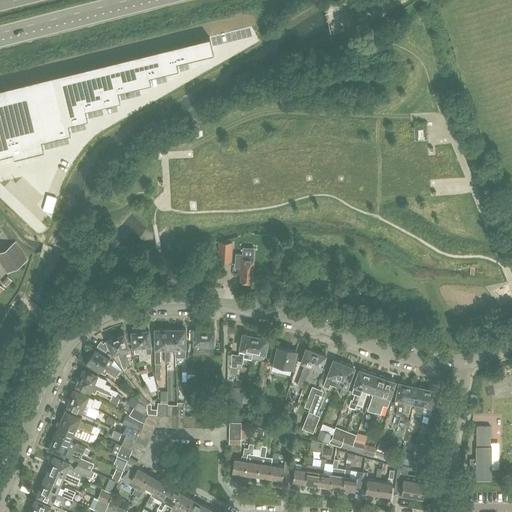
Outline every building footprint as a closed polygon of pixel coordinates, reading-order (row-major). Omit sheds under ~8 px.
[(0,155),(13,152),(14,157),(44,150),(41,140),(70,133),(68,123),(87,118),(85,109),(120,100),(118,90),(150,82),(149,76),(178,68),(176,62),(213,52),(209,36),(0,87),(0,155)] [(416,133),(416,142),(426,141),(425,122),(415,123),(416,133)] [(42,210),(52,213),(56,197),(47,195),(42,210)] [(27,260),(15,242),(0,251),(0,260),(8,272),(27,260)] [(230,261),(231,254),(227,254),(227,249),(231,249),(231,243),(219,242),(218,261),(230,261)] [(253,259),(251,259),(252,255),(242,254),(236,253),(235,263),(237,264),(236,267),(239,267),(238,274),(241,274),(241,281),(251,282),(253,259)] [(155,328),(155,362),(155,374),(156,378),(160,378),(161,362),(160,348),(165,348),(165,338),(167,338),(167,328),(155,328)] [(170,348),(175,348),(176,348),(176,328),(167,328),(167,338),(165,338),(165,348),(165,363),(168,362),(168,360),(170,360),(170,348)] [(186,328),(176,328),(176,348),(175,348),(175,358),(186,358),(186,328)] [(194,354),(204,355),(205,330),(201,330),(201,328),(196,328),(196,330),(195,329),(194,344),(194,354)] [(146,329),(140,330),(142,355),(143,359),(148,359),(148,354),(151,354),(149,330),(146,330),(146,329)] [(208,330),(205,330),(204,355),(214,355),(214,344),(215,330),(213,330),(213,329),(208,329),(208,330)] [(139,360),(143,359),(142,355),(140,330),(133,331),(133,332),(131,332),(133,347),(138,347),(139,360)] [(121,333),(115,335),(124,359),(128,365),(130,364),(128,357),(126,357),(125,354),(132,352),(123,333),(121,334),(121,333)] [(244,354),(252,356),(253,350),(252,350),(256,334),(250,333),(249,335),(243,333),(239,355),(232,354),(232,366),(236,367),(237,363),(242,364),(243,356),(244,354)] [(264,358),(265,356),(268,338),(262,337),(262,336),(256,334),(252,350),(253,350),(252,356),(251,359),(259,360),(264,358)] [(127,366),(128,365),(124,359),(115,335),(109,337),(109,339),(107,339),(112,354),(117,352),(120,360),(123,369),(126,368),(126,366),(127,366)] [(105,342),(103,343),(101,341),(97,346),(105,352),(108,347),(105,342)] [(293,368),(297,351),(278,346),(274,363),(293,368)] [(93,349),(90,354),(110,368),(118,373),(120,370),(111,364),(113,361),(108,358),(109,356),(95,347),(94,349),(93,349)] [(302,387),(306,376),(310,365),(316,351),(306,347),(301,361),(305,363),(300,376),(296,385),(302,387)] [(326,355),(316,351),(310,365),(306,376),(307,377),(306,381),(310,382),(314,373),(318,375),(320,369),(326,355)] [(115,377),(118,373),(110,368),(90,354),(86,360),(87,361),(85,362),(98,371),(99,370),(105,374),(107,371),(115,377)] [(340,379),(346,362),(340,360),(340,361),(334,359),(328,374),(324,385),(329,387),(330,384),(337,387),(337,386),(340,379)] [(262,387),(268,362),(261,361),(256,386),(262,387)] [(351,364),(346,362),(340,379),(337,386),(342,388),(340,392),(342,393),(343,391),(346,392),(350,382),(349,382),(355,367),(351,365),(351,364)] [(362,387),(367,372),(366,371),(367,370),(362,368),(361,369),(360,369),(352,391),(356,392),(353,400),(351,400),(348,406),(355,409),(356,404),(361,391),(362,387)] [(81,370),(78,376),(102,387),(110,392),(116,396),(119,390),(110,386),(105,384),(107,380),(99,376),(83,369),(82,371),(81,370)] [(370,373),(367,372),(362,387),(361,391),(356,404),(361,406),(365,394),(369,395),(371,390),(372,390),(377,375),(375,374),(376,373),(371,371),(370,373)] [(149,382),(148,376),(147,372),(141,373),(145,383),(147,382),(149,382)] [(373,395),(369,407),(367,410),(375,413),(375,412),(381,394),(382,394),(387,379),(384,378),(385,376),(379,374),(379,376),(377,375),(372,390),(373,391),(371,394),(373,395)] [(153,375),(148,376),(149,382),(147,382),(151,391),(157,389),(153,375)] [(109,396),(110,392),(102,387),(78,376),(75,383),(76,383),(76,385),(95,394),(97,390),(109,396)] [(383,405),(387,406),(390,396),(395,381),(394,381),(395,380),(389,378),(388,379),(387,379),(382,394),(381,394),(375,412),(380,414),(383,405)] [(187,392),(187,401),(193,401),(196,401),(195,381),(187,382),(187,386),(187,392)] [(401,383),(399,382),(394,405),(398,406),(396,414),(400,415),(403,403),(407,384),(406,384),(406,382),(401,381),(401,383)] [(411,385),(407,384),(403,403),(408,405),(414,406),(418,386),(416,386),(416,384),(411,383),(411,385)] [(306,406),(311,408),(318,387),(313,385),(306,406)] [(420,386),(418,386),(414,406),(417,406),(416,411),(422,412),(424,404),(425,404),(428,388),(425,387),(425,386),(420,385),(420,386)] [(323,389),(318,387),(311,408),(303,426),(302,429),(312,434),(313,431),(314,432),(320,414),(318,413),(324,395),(321,394),(323,389)] [(426,428),(434,430),(438,412),(431,411),(436,390),(435,389),(435,388),(429,387),(429,388),(428,388),(425,404),(424,404),(422,412),(429,414),(426,428)] [(72,390),(69,397),(93,407),(96,399),(74,389),(73,391),(72,390)] [(140,391),(137,394),(146,403),(148,401),(140,391)] [(137,394),(134,397),(145,405),(146,403),(137,394)] [(99,410),(96,409),(93,407),(69,397),(66,403),(67,404),(67,405),(95,418),(99,410)] [(137,401),(133,407),(146,415),(147,413),(146,406),(137,401)] [(167,415),(169,415),(169,404),(168,403),(157,402),(156,415),(161,415),(167,415)] [(178,415),(184,415),(185,402),(177,402),(177,404),(169,404),(169,415),(173,415),(178,415)] [(202,416),(206,416),(211,416),(214,416),(214,402),(202,402),(202,416)] [(260,402),(257,412),(262,413),(266,403),(260,402)] [(142,422),(146,415),(133,407),(129,415),(142,422)] [(63,415),(61,418),(77,425),(91,431),(94,425),(87,422),(87,424),(79,420),(81,416),(65,409),(65,411),(64,410),(62,414),(63,415)] [(241,421),(242,410),(230,410),(230,420),(241,421)] [(126,414),(122,422),(138,430),(142,423),(126,414)] [(155,426),(156,415),(147,414),(142,426),(153,431),(155,426)] [(289,429),(292,420),(281,417),(277,428),(285,431),(286,428),(289,429)] [(91,431),(77,425),(61,418),(60,422),(59,421),(57,426),(58,426),(57,428),(65,431),(64,433),(72,437),(73,433),(90,440),(93,432),(91,431)] [(151,436),(153,431),(142,426),(140,431),(151,436)] [(504,468),(491,468),(491,446),(490,446),(490,426),(476,426),(476,446),(476,458),(470,458),(470,480),(491,480),(504,480),(504,468)] [(128,427),(125,434),(136,439),(139,432),(128,427)] [(72,437),(64,433),(65,431),(57,428),(56,431),(55,431),(53,435),(54,435),(52,439),(83,452),(85,446),(76,442),(76,443),(70,441),(72,437)] [(264,428),(263,435),(275,438),(277,431),(264,428)] [(149,441),(151,436),(140,431),(138,436),(149,441)] [(331,435),(320,431),(317,438),(329,442),(331,435)] [(341,445),(344,437),(333,432),(330,441),(341,445)] [(134,446),(136,441),(136,439),(126,434),(121,445),(132,450),(134,446)] [(138,436),(136,439),(136,441),(146,446),(149,441),(138,436)] [(344,437),(341,445),(350,449),(351,450),(354,440),(344,437)] [(83,452),(52,439),(51,443),(50,442),(48,446),(49,447),(48,448),(64,455),(79,461),(78,464),(90,469),(93,463),(81,457),(83,452)] [(316,449),(323,450),(324,442),(315,440),(314,447),(316,447),(316,449)] [(354,440),(351,450),(361,453),(365,443),(354,440)] [(144,451),(146,446),(136,441),(134,446),(144,451)] [(373,456),(385,460),(390,444),(386,442),(383,449),(376,447),(373,456)] [(244,473),(257,475),(260,455),(253,454),(255,444),(249,443),(248,448),(244,473)] [(376,446),(365,443),(361,453),(373,457),(376,446)] [(132,450),(121,445),(117,456),(127,460),(132,450)] [(232,471),(244,473),(248,448),(244,447),(243,454),(241,454),(241,459),(234,458),(232,471)] [(266,451),(261,450),(260,455),(257,475),(269,477),(271,464),(272,459),(265,458),(266,451)] [(401,451),(398,462),(409,465),(411,458),(412,452),(402,450),(401,451)] [(429,452),(422,450),(419,459),(427,461),(429,452)] [(273,451),(272,459),(271,464),(269,477),(282,479),(283,471),(288,472),(290,461),(285,460),(284,466),(277,465),(278,460),(276,459),(277,452),(273,451)] [(387,460),(396,462),(398,454),(388,452),(387,460)] [(348,453),(346,459),(351,460),(353,461),(354,454),(348,453)] [(291,454),(290,461),(288,472),(293,473),(292,481),(305,483),(309,457),(304,456),(302,469),(294,468),(295,462),(294,461),(295,455),(291,454)] [(94,471),(90,469),(78,464),(75,467),(69,463),(54,456),(53,457),(52,457),(50,461),(51,461),(49,465),(80,478),(81,474),(85,474),(91,476),(94,471)] [(317,484),(320,466),(312,464),(313,458),(309,457),(305,483),(317,484)] [(321,460),(320,466),(317,484),(330,486),(332,474),(325,472),(325,469),(324,468),(326,461),(321,460)] [(330,486),(342,488),(345,469),(338,468),(339,461),(334,460),(332,474),(330,486)] [(355,490),(355,488),(360,489),(361,483),(362,478),(349,476),(350,470),(349,470),(350,464),(346,463),(345,469),(342,488),(355,490)] [(81,479),(80,478),(49,465),(48,469),(47,468),(45,472),(46,472),(45,474),(61,481),(63,477),(79,484),(81,479)] [(403,481),(401,492),(401,494),(422,497),(423,490),(424,490),(425,481),(407,478),(408,466),(398,465),(396,480),(403,481)] [(142,484),(149,473),(143,470),(143,469),(139,466),(138,467),(137,466),(135,471),(129,468),(128,470),(125,475),(124,474),(122,478),(123,481),(135,488),(132,493),(136,495),(142,484)] [(365,492),(378,494),(380,481),(367,479),(368,473),(363,472),(362,478),(361,483),(367,484),(365,492)] [(159,479),(149,473),(142,484),(136,495),(133,500),(137,502),(143,491),(144,491),(146,487),(153,490),(159,479)] [(40,486),(56,493),(72,499),(76,491),(65,486),(64,489),(59,487),(60,485),(43,477),(41,481),(42,482),(40,486)] [(170,485),(159,479),(153,490),(147,501),(151,504),(155,497),(162,501),(170,485)] [(387,482),(380,481),(378,494),(391,496),(393,483),(392,483),(387,482)] [(162,510),(165,505),(165,504),(172,507),(181,492),(170,485),(162,501),(158,508),(162,510)] [(54,497),(56,493),(40,486),(39,489),(38,489),(36,493),(37,493),(37,495),(60,505),(62,500),(54,497)] [(97,497),(101,499),(109,502),(113,493),(101,488),(97,497)] [(172,507),(169,511),(174,511),(176,509),(180,511),(183,511),(192,498),(181,492),(172,507)] [(198,511),(203,504),(192,498),(183,511),(198,511)] [(53,511),(49,510),(51,506),(35,499),(34,500),(33,500),(32,504),(33,504),(31,508),(39,511),(53,511)] [(109,503),(102,500),(99,499),(94,509),(101,511),(104,511),(106,509),(109,503)] [(109,503),(106,509),(112,511),(121,511),(122,508),(109,502),(109,503)]
